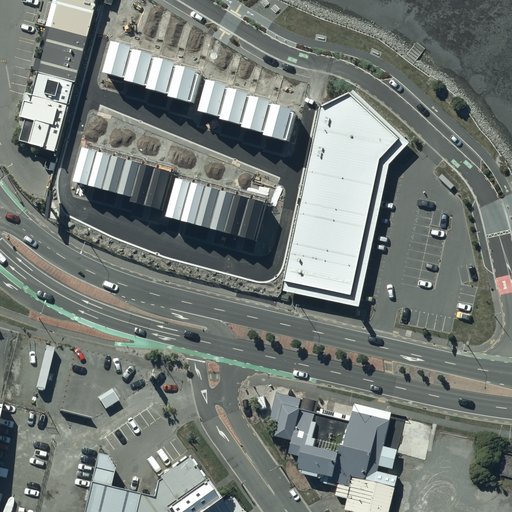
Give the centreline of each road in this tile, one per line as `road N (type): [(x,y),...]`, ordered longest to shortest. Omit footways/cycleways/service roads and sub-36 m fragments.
road 1 (residential): [(498,232),(468,169),(380,91),(282,51),(194,0)]
road 2 (secondary): [(128,287),(471,368)]
road 3 (secondary): [(511,409),(229,347)]
road 4 (unclassified): [(260,474),(212,420),(191,338)]
road 5 (secondary): [(12,221),(128,287)]
road 6 (unclassified): [(229,347),(230,406),(260,474)]
road 7 (unclassified): [(128,287),(153,309),(217,325),(229,347)]
road 8 (secondary): [(104,315),(53,290),(0,249)]
